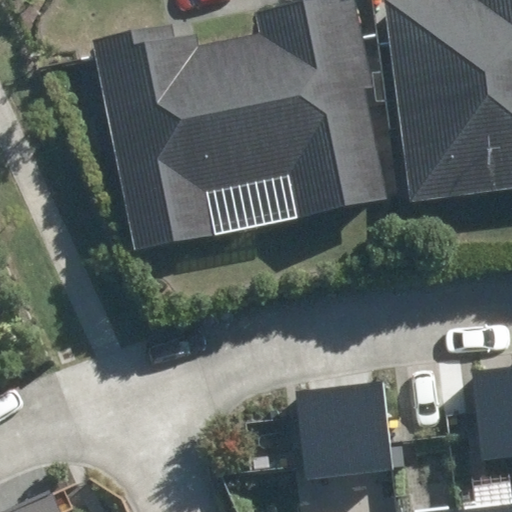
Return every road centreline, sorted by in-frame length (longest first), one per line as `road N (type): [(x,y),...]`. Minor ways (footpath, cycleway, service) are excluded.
road 1 (residential): [(130,374),(360,313),(511,294)]
road 2 (residential): [(183,511),(130,374)]
road 3 (residential): [(0,436),(130,374)]
